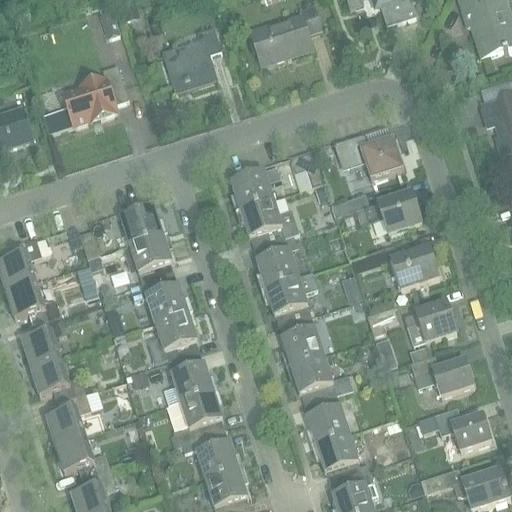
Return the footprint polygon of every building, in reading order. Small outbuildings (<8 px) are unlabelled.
[(345,0),(351,15),(365,10),(363,4),(362,3),(371,0),(377,0),(387,31),(418,22),(413,5),(416,4),(415,0),(345,0)] [(458,0),(461,9),(468,32),(476,29),(478,38),(474,39),(481,63),(511,53),(511,29),(504,5),(502,0),(458,0)] [(134,3),(116,9),(120,21),(137,15),(134,3)] [(308,39),(321,35),(314,12),(300,17),(301,20),(250,37),(260,68),(287,59),(288,63),(313,55),(308,39)] [(113,14),(100,19),(108,43),(121,39),(113,14)] [(206,62),(222,57),(215,33),(198,38),(201,46),(163,58),(176,99),(214,87),(206,62)] [(112,104),(127,99),(118,72),(103,77),(106,86),(65,100),(76,132),(117,118),(112,104)] [(511,99),(482,109),(481,110),(486,125),(492,123),(498,142),(494,143),(500,162),(511,157),(511,99)] [(0,156),(34,145),(24,113),(0,120),(0,156)] [(365,140),(335,149),(339,162),(346,159),(350,173),(366,168),(371,185),(404,174),(397,153),(394,143),(369,151),(365,140)] [(314,156),(317,164),(317,165),(333,160),(330,150),(314,156)] [(314,156),(290,163),(295,179),(307,175),(312,192),(324,188),(317,165),(314,156)] [(511,183),(511,169),(498,173),(501,187),(511,183)] [(241,215),(274,204),(265,177),(232,188),(241,215)] [(324,191),(316,193),(320,207),(329,204),(324,191)] [(389,240),(422,229),(412,198),(370,211),(366,200),(332,210),(336,223),(364,214),(366,219),(359,221),(362,231),(368,230),(367,225),(383,220),(389,240)] [(274,204),(241,215),(249,243),(258,240),(262,252),(286,244),(294,241),(299,240),(292,216),(289,217),(279,220),(274,204)] [(122,223),(131,250),(164,240),(155,212),(122,223)] [(88,264),(101,260),(93,236),(81,240),(88,264)] [(131,250),(143,290),(168,281),(164,270),(172,268),(164,240),(131,250)] [(266,294),(300,283),(291,256),(298,254),(294,241),(286,244),(262,252),(265,263),(257,266),(266,294)] [(0,269),(0,277),(6,296),(37,287),(31,266),(42,263),(37,245),(8,254),(12,266),(0,269)] [(401,295),(439,283),(429,253),(392,265),(401,295)] [(354,279),(383,270),(378,257),(350,266),(354,279)] [(287,330),(312,322),(305,299),(319,294),(314,278),(300,283),(266,294),(275,321),(283,319),(287,330)] [(143,290),(130,294),(134,307),(148,303),(156,329),(189,318),(180,291),(171,293),(168,281),(143,290)] [(33,319),(37,330),(61,322),(58,313),(55,305),(44,309),(37,287),(6,296),(15,324),(33,319)] [(103,289),(101,293),(104,302),(113,299),(115,296),(103,289)] [(97,292),(84,296),(87,306),(100,302),(97,292)] [(360,298),(348,302),(350,309),(362,305),(360,298)] [(426,348),(457,338),(447,308),(405,322),(408,333),(410,332),(416,351),(426,348)] [(70,309),(58,313),(61,322),(73,318),(70,309)] [(383,331),(398,326),(394,313),(367,321),(374,341),(385,338),(383,331)] [(156,329),(169,368),(193,360),(189,349),(198,347),(189,318),(156,329)] [(22,347),(31,374),(62,364),(55,343),(66,340),(61,322),(37,330),(41,342),(22,347)] [(291,372),(325,361),(312,322),(287,330),(290,342),(282,344),(291,372)] [(118,327),(111,329),(115,341),(124,338),(121,329),(118,327)] [(126,342),(116,345),(119,355),(126,353),(128,349),(126,342)] [(427,352),(411,357),(414,367),(430,362),(427,352)] [(393,357),(381,361),(385,375),(397,371),(393,357)] [(170,411),(181,407),(214,397),(205,369),(197,372),(193,360),(169,368),(176,392),(165,396),(170,411)] [(441,401),(474,391),(465,365),(441,373),(437,360),(430,362),(414,367),(410,368),(414,382),(416,381),(420,394),(437,389),(441,401)] [(325,361),(291,372),(300,400),(309,397),(312,408),(337,401),(354,395),(349,381),(333,386),(325,361)] [(58,396),(62,407),(86,399),(80,382),(68,386),(62,364),(31,374),(39,402),(58,396)] [(144,377),(131,381),(135,392),(148,388),(144,377)] [(126,388),(116,391),(116,398),(123,401),(129,398),(126,388)] [(182,451),(194,447),(218,439),(215,427),(223,425),(214,397),(181,407),(189,431),(174,436),(179,452),(182,451)] [(66,419),(47,424),(56,451),(86,441),(80,420),(91,416),(86,399),(62,407),(66,419)] [(317,450),(350,440),(337,401),(312,408),(316,420),(308,422),(317,450)] [(460,456),(492,446),(483,419),(461,426),(458,413),(420,425),(425,440),(439,435),(441,441),(454,437),(460,456)] [(197,455),(206,486),(239,475),(230,448),(222,450),(218,439),(194,447),(197,455)] [(338,487),(370,476),(362,478),(350,440),(317,450),(325,478),(334,475),(338,487)] [(83,472),(87,484),(111,476),(105,459),(93,463),(86,441),(56,451),(64,478),(83,472)] [(194,447),(182,451),(185,459),(197,455),(194,447)] [(425,499),(454,489),(463,486),(459,474),(421,486),(425,499)] [(454,489),(457,500),(468,500),(471,511),(484,511),(510,504),(501,474),(463,486),(454,489)] [(248,503),(239,475),(206,486),(214,511),(241,511),(240,506),(248,503)] [(72,501),(75,511),(109,511),(105,497),(116,493),(111,476),(87,484),(90,495),(72,501)] [(336,511),(373,511),(366,491),(374,489),(370,476),(338,487),(341,498),(333,500),(336,511)]
